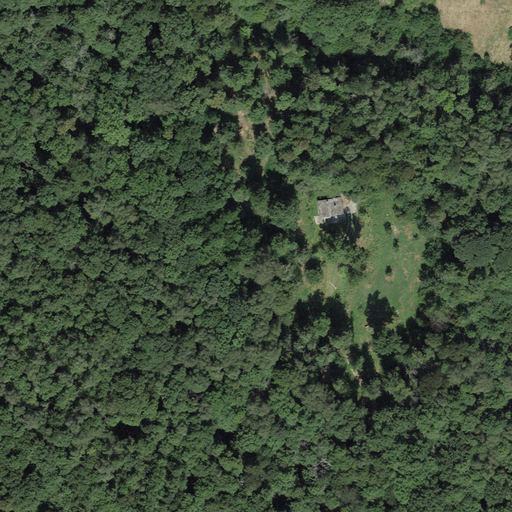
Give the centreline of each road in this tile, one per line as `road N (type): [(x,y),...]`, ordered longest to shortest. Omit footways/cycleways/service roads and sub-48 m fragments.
road 1 (track): [(261,213),(291,228),(293,329),(328,381),(328,334),(342,340),(372,400),(383,477),(373,511)]
road 2 (track): [(211,21),(205,39),(228,69),(213,129),(219,190),(261,213)]
